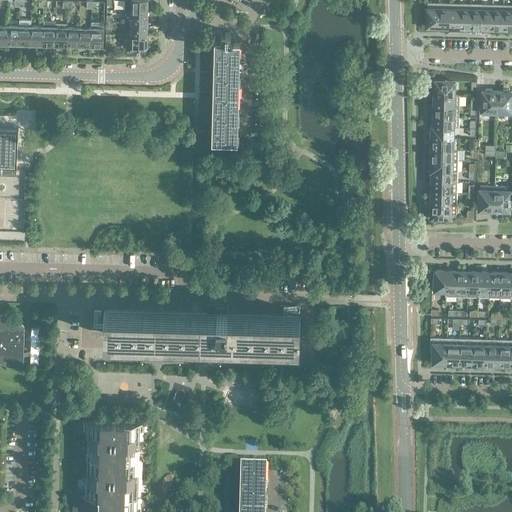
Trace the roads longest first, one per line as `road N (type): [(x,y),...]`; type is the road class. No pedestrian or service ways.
road 1 (unclassified): [(310,299),(0,293)]
road 2 (unclassified): [(0,73),(154,76),(174,62),(180,0)]
road 3 (unclassified): [(399,240),(398,55)]
road 4 (unclassified): [(407,386),(399,240)]
